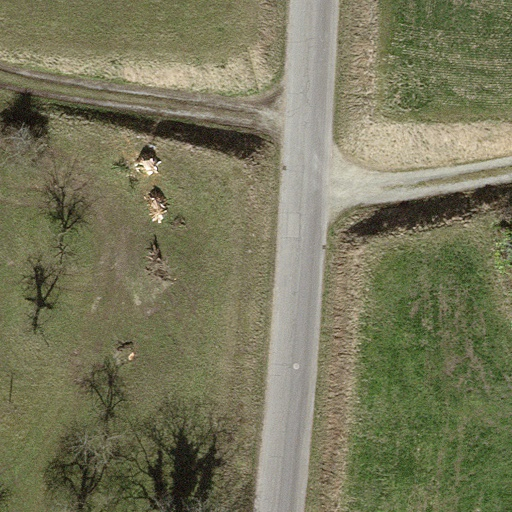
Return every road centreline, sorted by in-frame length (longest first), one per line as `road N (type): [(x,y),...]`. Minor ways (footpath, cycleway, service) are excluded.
road 1 (track): [(0,78),(320,133),(325,0)]
road 2 (residential): [(286,511),(322,216),(320,133)]
road 3 (track): [(322,216),(511,181)]
